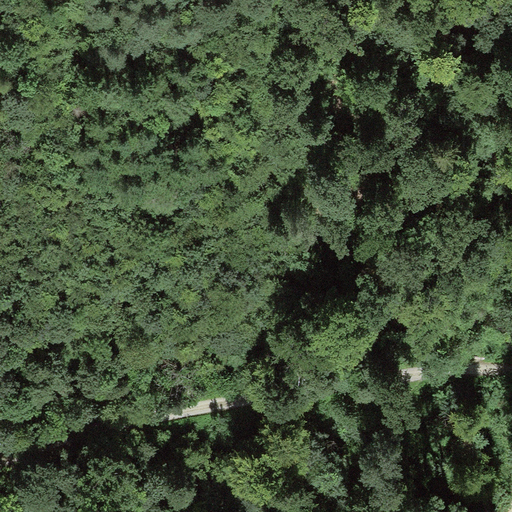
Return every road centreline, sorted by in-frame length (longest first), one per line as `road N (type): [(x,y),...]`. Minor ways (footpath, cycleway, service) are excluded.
road 1 (track): [(0,460),(71,435),(390,375)]
road 2 (track): [(390,375),(511,373)]
